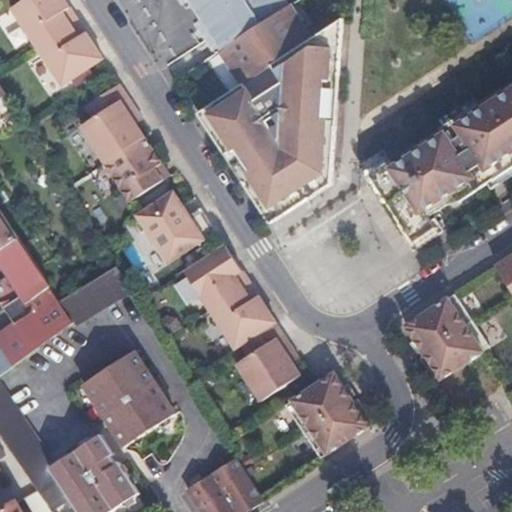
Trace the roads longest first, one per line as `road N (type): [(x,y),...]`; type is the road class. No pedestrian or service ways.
road 1 (residential): [(357,331),(327,332),(296,315),(97,0)]
road 2 (residential): [(277,511),(387,438),(396,421),(397,397),(357,331)]
road 3 (residential): [(511,228),(357,331)]
